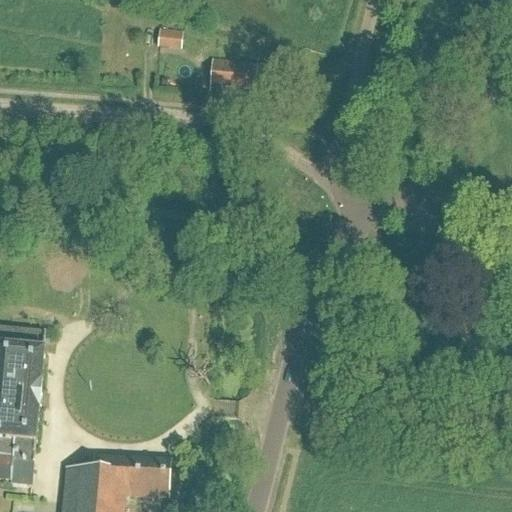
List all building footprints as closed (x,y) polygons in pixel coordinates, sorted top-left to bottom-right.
[(132,33),(128,44),(143,49),(147,38),(132,33)] [(184,36),(161,34),(159,51),(182,53),(184,36)] [(256,95),(259,71),(215,66),(211,97),(222,98),(223,91),(256,95)] [(32,492),(46,338),(0,333),(0,486),(11,487),(11,490),(32,492)] [(169,502),(171,468),(95,463),(94,476),(65,474),(61,511),(126,511),(127,499),(169,502)]
